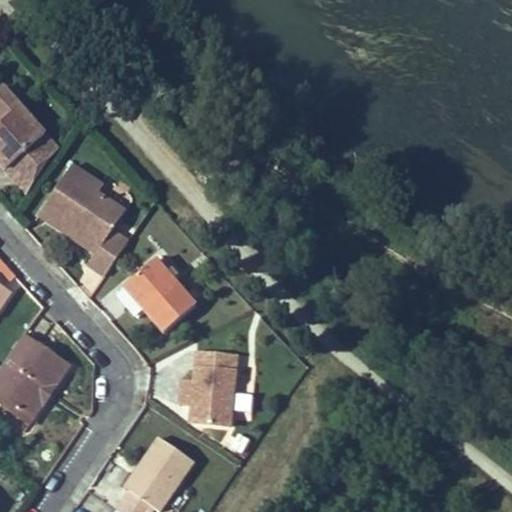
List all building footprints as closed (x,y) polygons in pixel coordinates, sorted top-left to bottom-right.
[(0,156),(0,166),(7,174),(45,139),(25,116),(3,92),(0,95),(0,154),(1,155),(0,156)] [(45,139),(7,174),(28,197),(58,153),(45,139)] [(106,277),(130,242),(114,230),(128,212),(101,195),(106,187),(75,167),(49,206),(90,234),(82,244),(94,253),(96,255),(96,256),(89,265),(106,277)] [(42,217),(82,244),(90,234),(49,206),(42,217)] [(164,257),(128,290),(148,313),(166,333),(198,306),(176,280),(181,276),(164,257)] [(0,288),(0,310),(10,296),(0,288)] [(148,313),(128,290),(121,295),(141,319),(148,313)] [(71,369),(23,338),(0,371),(0,408),(6,401),(34,422),(46,405),(44,403),(47,400),(44,397),(47,393),(50,396),(52,393),(53,394),(71,369)] [(193,426),(232,430),(239,361),(237,360),(200,355),(199,357),(190,424),(192,426),(193,426)] [(6,401),(0,408),(0,410),(29,430),(34,422),(6,401)] [(163,511),(197,464),(161,440),(140,469),(147,473),(133,494),(158,511),(163,511)] [(147,473),(140,469),(125,490),(133,494),(147,473)] [(145,511),(127,499),(118,511),(145,511)]
